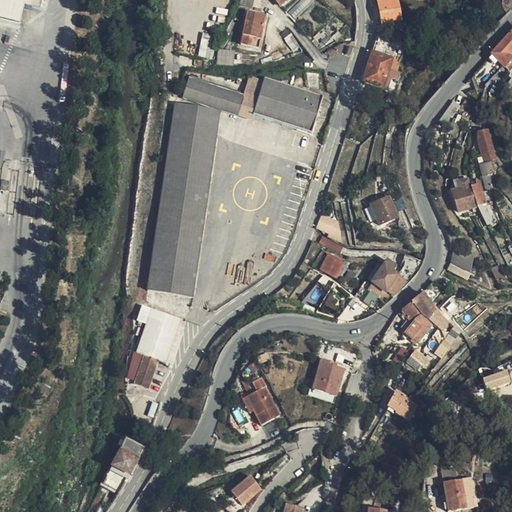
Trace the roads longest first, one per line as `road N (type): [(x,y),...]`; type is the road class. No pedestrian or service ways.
road 1 (tertiary): [(144,511),(203,433),(238,342),(284,324),(363,330),(430,272),(436,236),(412,174),(413,143),(424,119),(511,20)]
road 2 (tertiary): [(117,511),(204,336),(265,291),(299,249),(362,51),(361,0)]
